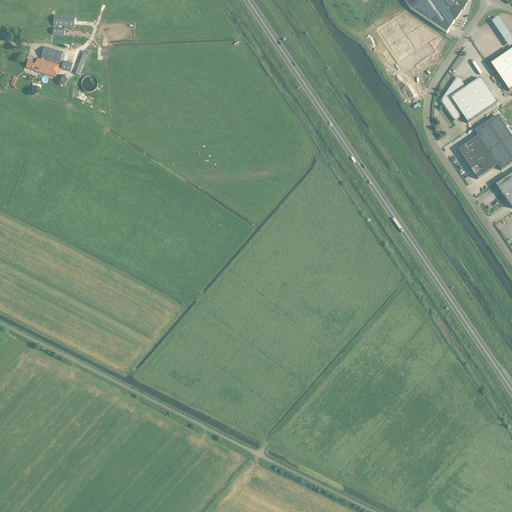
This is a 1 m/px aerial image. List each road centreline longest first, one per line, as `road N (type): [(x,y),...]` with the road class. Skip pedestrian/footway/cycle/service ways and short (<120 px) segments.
road 1 (trunk): [(511,389),(249,0)]
road 2 (unclassified): [(373,511),(0,323)]
road 3 (unclassified): [(511,260),(426,122),(434,80),(489,0)]
